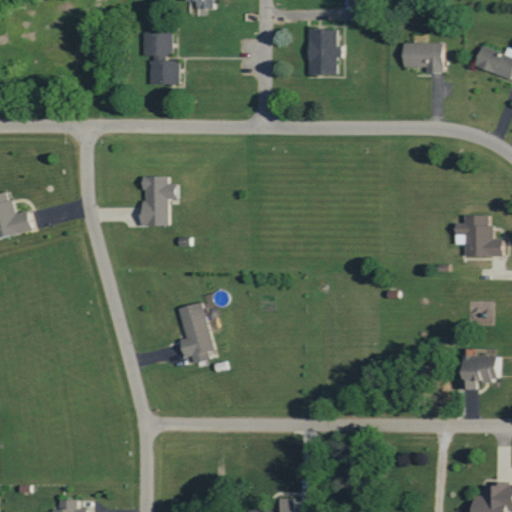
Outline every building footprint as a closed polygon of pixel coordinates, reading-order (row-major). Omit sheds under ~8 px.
[(200,9),(217,8),(216,0),(192,0),(199,0),(200,9)] [(312,75),(340,74),(339,57),(341,57),(340,28),(311,29),(312,75)] [(153,83),(182,84),(182,59),(175,59),(176,32),(146,31),(146,55),(153,55),(153,83)] [(446,72),(446,42),(407,43),(407,67),(429,67),(429,72),(446,72)] [(511,77),(511,47),(509,47),(507,53),(485,45),(478,66),(511,77)] [(146,226),(171,226),(171,198),(180,198),(180,183),(171,183),(171,176),(146,176),(146,226)] [(0,238),(35,230),(31,211),(18,213),(15,199),(11,200),(9,192),(0,194),(0,238)] [(468,257),(506,256),(506,239),(497,239),(497,226),(493,226),(493,215),(469,215),(469,222),(459,223),(459,244),(468,244),(468,257)] [(182,307),(188,337),(183,338),(188,362),(212,357),(211,351),(215,350),(206,303),(182,307)] [(465,390),(482,390),(481,382),(504,381),(503,355),(470,356),(471,371),(464,371),(465,390)] [(511,511),(511,484),(485,484),(485,496),(477,496),(476,511),(511,511)] [(296,511),(297,499),(280,499),(280,510),(254,510),(253,511),(296,511)] [(89,511),(89,508),(80,509),(80,500),(63,500),(63,509),(56,509),(55,511),(89,511)]
